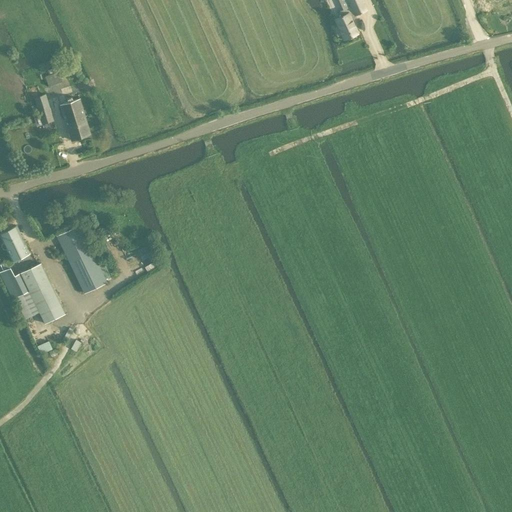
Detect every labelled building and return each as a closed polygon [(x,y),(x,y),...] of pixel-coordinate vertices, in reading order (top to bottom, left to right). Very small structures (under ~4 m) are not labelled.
[(343,10),(333,14),(335,19),(338,26),(334,28),(337,36),(342,34),(344,39),(358,33),(350,16),(354,14),(355,15),(366,10),(361,0),(348,0),(349,1),(351,6),(347,8),(343,10)] [(50,86),(61,82),(62,82),(58,71),(54,73),(46,76),(45,76),(49,87),(50,86)] [(42,124),(54,121),(45,94),(34,97),(42,124)] [(71,140),(91,134),(80,98),(60,105),(71,140)] [(0,234),(12,260),(29,251),(17,225),(0,233),(0,234)] [(85,293),(107,282),(79,225),(58,235),(85,293)] [(25,319),(40,313),(45,323),(65,313),(41,262),(21,272),(30,291),(15,298),(25,319)] [(0,273),(12,298),(28,291),(19,273),(13,276),(9,267),(0,271),(0,273)]
